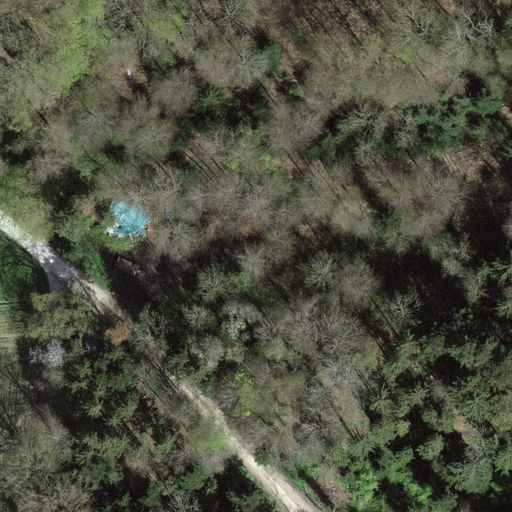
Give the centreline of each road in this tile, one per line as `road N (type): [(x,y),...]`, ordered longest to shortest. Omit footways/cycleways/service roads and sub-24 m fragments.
road 1 (unclassified): [(281,511),(59,268),(0,219)]
road 2 (track): [(78,0),(59,268)]
